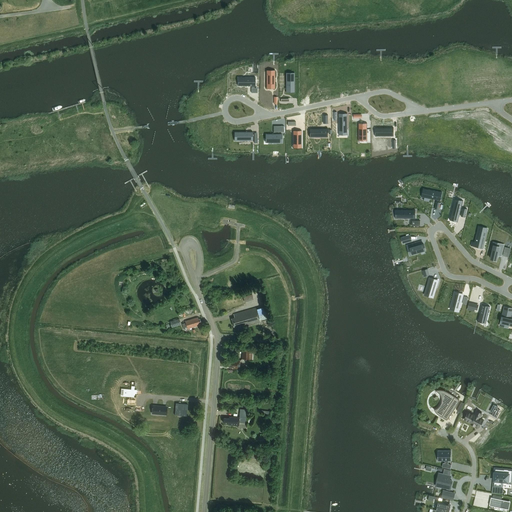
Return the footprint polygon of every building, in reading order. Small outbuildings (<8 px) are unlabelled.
[(266,73),(266,89),(275,89),(275,73),(266,73)] [(286,76),(286,92),(294,92),(295,76),(286,76)] [(238,80),(238,86),(255,86),(255,77),(242,77),(242,80),(238,80)] [(339,113),(339,132),(348,132),(348,113),(339,113)] [(359,124),(359,138),(367,138),(367,124),(359,124)] [(375,128),(375,133),(379,133),(379,137),(394,136),(394,127),(375,128)] [(309,129),(309,134),(313,134),(313,138),(320,138),(320,136),(324,136),(324,138),(328,138),(328,134),(328,129),(309,129)] [(293,130),(293,145),(301,145),(301,130),(293,130)] [(234,132),(234,137),(239,137),(239,141),(253,140),(253,132),(234,132)] [(265,134),(265,139),(269,139),(269,143),(282,143),(282,134),(265,134)] [(426,189),(425,197),(441,201),(442,192),(426,189)] [(454,202),(450,220),(458,222),(462,204),(454,202)] [(396,210),(396,219),(413,219),(415,219),(415,215),(413,215),(413,210),(396,210)] [(478,230),(475,243),(475,246),(483,248),(486,232),(478,230)] [(417,242),(408,245),(409,249),(411,248),(412,253),(426,250),(424,244),(418,246),(417,242)] [(494,246),(491,259),(496,260),(497,255),(501,256),(501,255),(504,245),(500,244),(499,247),(494,246)] [(430,278),(426,292),(434,294),(438,281),(430,278)] [(455,292),(451,306),(459,308),(463,294),(455,292)] [(245,302),(254,299),(252,294),(243,297),(245,302)] [(482,304),(478,319),(487,321),(490,307),(482,304)] [(511,308),(505,307),(501,322),(511,325),(511,319),(510,319),(511,310),(511,308)] [(256,308),(248,310),(233,314),(234,317),(231,318),(233,326),(240,324),(241,326),(245,325),(245,326),(260,322),(256,308)] [(199,323),(201,322),(199,318),(198,319),(197,317),(185,321),(187,329),(199,325),(199,323)] [(172,328),(181,325),(179,319),(170,322),(172,328)] [(252,350),(242,349),(241,358),(251,359),(252,350)] [(239,368),(240,360),(233,360),(233,361),(229,360),(228,367),(233,367),(233,368),(239,368)] [(134,403),(136,403),(137,394),(134,394),(134,386),(129,386),(129,394),(121,393),(120,403),(128,404),(128,405),(126,405),(126,411),(134,411),(134,405),(134,403)] [(434,409),(434,410),(435,410),(435,411),(436,412),(437,413),(438,414),(438,415),(440,416),(444,419),(445,419),(446,420),(447,420),(448,419),(451,415),(453,412),(454,410),(456,408),(457,406),(458,403),(459,401),(459,400),(459,399),(457,398),(455,397),(454,396),(452,395),(450,393),(449,393),(448,392),(447,392),(445,391),(444,390),(442,390),(441,390),(439,390),(438,390),(437,390),(436,390),(435,390),(435,391),(436,391),(439,393),(440,394),(441,395),(441,397),(442,399),(442,400),(441,402),(441,404),(440,405),(439,407),(438,408),(434,409)] [(175,415),(186,416),(188,404),(176,403),(175,415)] [(151,405),(151,415),(166,416),(167,407),(151,405)] [(493,413),(492,415),(497,417),(501,410),(498,409),(496,407),(493,413)] [(468,411),(463,420),(472,424),(476,426),(481,428),(485,419),(481,417),(482,416),(476,413),(475,414),(468,411)] [(238,425),(238,422),(245,423),(246,413),(240,413),(239,417),(229,416),(229,418),(224,418),(223,422),(228,423),(228,424),(238,425)] [(438,451),(438,460),(445,460),(448,460),(451,460),(451,450),(438,451)] [(494,472),(494,481),(495,481),(495,486),(502,487),(503,482),(509,482),(510,469),(496,468),(496,472),(494,472)] [(440,474),(438,484),(442,485),(442,487),(447,488),(447,487),(450,488),(452,481),(449,480),(450,476),(443,474),(440,474)] [(492,500),(491,505),(500,507),(499,507),(509,509),(508,508),(509,502),(502,501),(502,500),(492,497),(491,500),(492,500)] [(432,511),(449,511),(450,509),(449,509),(450,505),(440,503),(439,505),(438,505),(437,510),(433,509),(432,511)]
